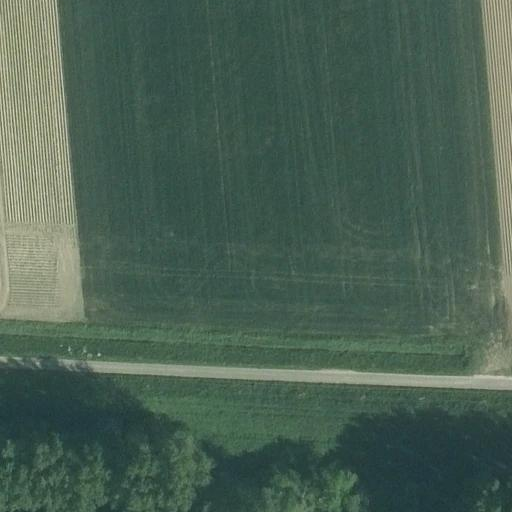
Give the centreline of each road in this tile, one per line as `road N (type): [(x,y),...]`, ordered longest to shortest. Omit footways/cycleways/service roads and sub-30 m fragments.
road 1 (unclassified): [(511,390),(0,365)]
road 2 (track): [(358,453),(0,440)]
road 3 (track): [(236,451),(181,497),(98,509),(0,508)]
road 4 (track): [(355,511),(358,453),(421,455),(418,511)]
